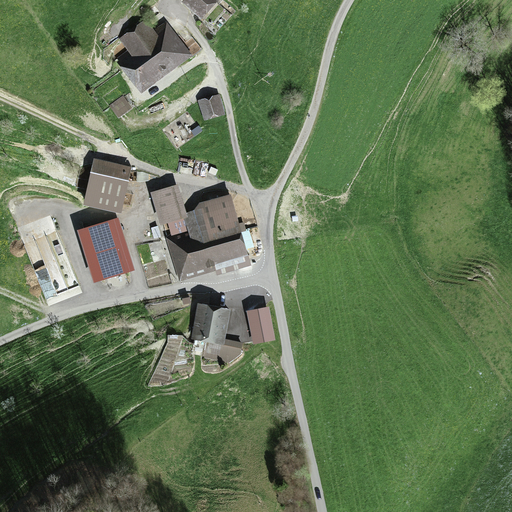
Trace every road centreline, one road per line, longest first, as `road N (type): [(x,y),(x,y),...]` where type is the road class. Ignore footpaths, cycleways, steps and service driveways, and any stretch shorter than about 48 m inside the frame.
road 1 (unclassified): [(349,0),(306,130),(271,204),(273,275)]
road 2 (unclassified): [(0,342),(102,305),(273,275)]
road 3 (track): [(250,194),(151,170),(0,98)]
road 4 (unclassified): [(273,275),(318,511)]
road 5 (track): [(173,0),(218,73),(250,194),(271,204)]
